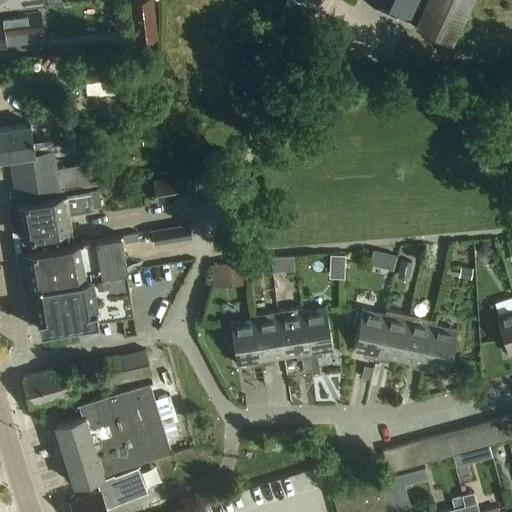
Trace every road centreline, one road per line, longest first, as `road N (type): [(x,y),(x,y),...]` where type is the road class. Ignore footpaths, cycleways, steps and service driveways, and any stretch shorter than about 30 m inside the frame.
road 1 (residential): [(511,387),(399,415),(247,418),(230,413),(189,346),(175,338)]
road 2 (track): [(222,212),(329,0)]
road 3 (residential): [(0,372),(175,338)]
road 4 (unclassified): [(175,338),(180,303),(222,212)]
